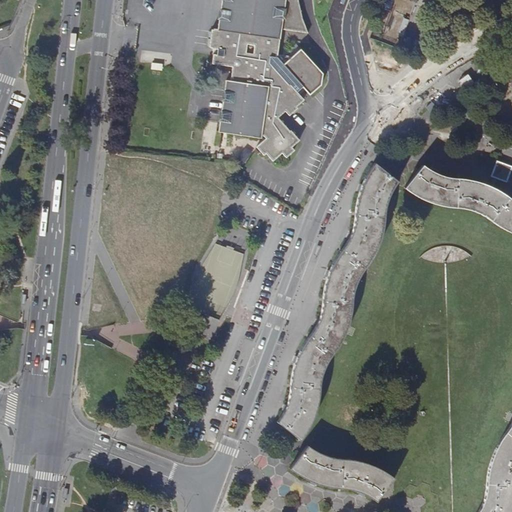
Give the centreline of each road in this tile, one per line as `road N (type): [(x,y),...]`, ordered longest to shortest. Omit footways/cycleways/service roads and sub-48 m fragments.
road 1 (primary): [(55,428),(105,0)]
road 2 (primary): [(73,0),(28,416)]
road 3 (unclassified): [(212,487),(319,204),(370,114)]
road 4 (residential): [(55,428),(212,487)]
road 5 (residential): [(370,114),(428,71),(511,32)]
